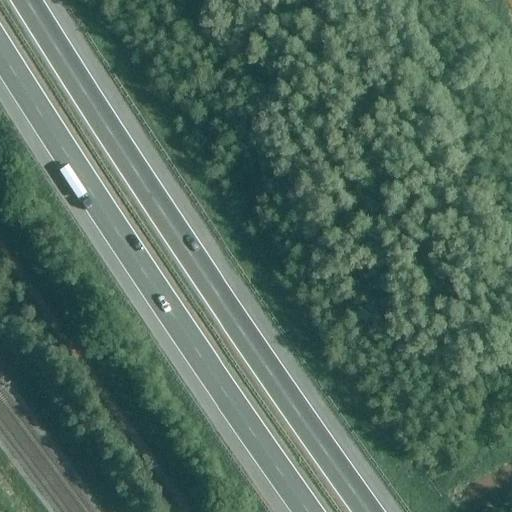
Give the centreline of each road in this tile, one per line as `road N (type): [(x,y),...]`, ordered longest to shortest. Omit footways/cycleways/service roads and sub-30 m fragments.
road 1 (motorway): [(367,511),(242,338),(23,0)]
road 2 (motorway): [(0,54),(307,511)]
